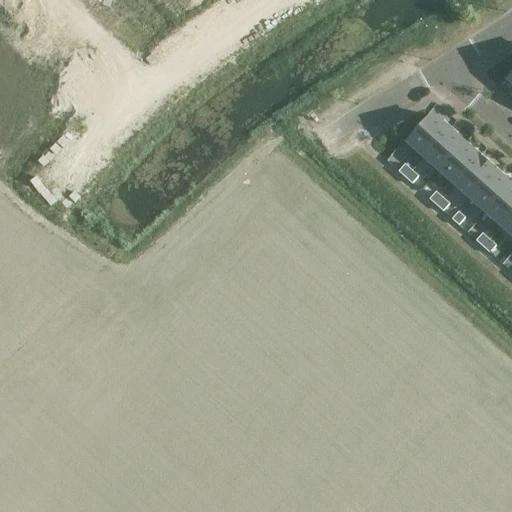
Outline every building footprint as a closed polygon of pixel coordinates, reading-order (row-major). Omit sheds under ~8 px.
[(432,115),(408,142),(425,157),(448,130),(432,115)] [(440,170),(464,144),(448,130),(425,157),(440,170)] [(456,184),(479,157),(464,144),(440,170),(456,184)] [(471,198),(495,171),(479,157),(456,184),(471,198)] [(405,178),(412,170),(405,164),(398,172),(405,178)] [(419,177),(412,170),(405,178),(412,184),(419,177)] [(487,212),(510,185),(495,171),(471,198),(487,212)] [(502,226),(511,214),(511,186),(510,185),(487,212),(502,226)] [(436,192),(430,199),(436,206),(443,198),(436,192)] [(443,198),(436,206),(443,212),(450,204),(443,198)] [(459,212),(452,220),(459,226),(466,218),(459,212)] [(511,214),(502,226),(511,234),(511,214)] [(483,233),(476,241),(483,247),(490,240),(483,233)] [(497,246),(490,240),(483,247),(490,253),(497,246)]
